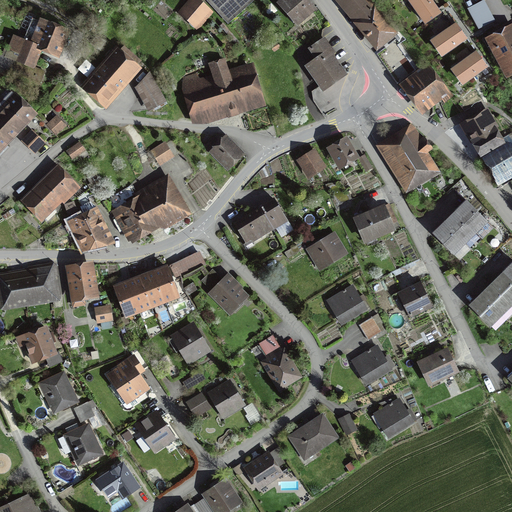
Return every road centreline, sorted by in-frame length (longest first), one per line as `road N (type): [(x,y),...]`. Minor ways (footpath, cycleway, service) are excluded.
road 1 (residential): [(200,226),(305,337),(316,377),(297,412),(149,511)]
road 2 (residential): [(351,117),(497,386)]
road 3 (unclassified): [(0,255),(124,255),(166,246),(200,226)]
road 4 (unclassified): [(200,226),(259,159),(351,117)]
road 5 (unclassified): [(511,221),(454,152),(386,93)]
road 6 (unknown): [(110,123),(87,79),(82,33),(29,0)]
